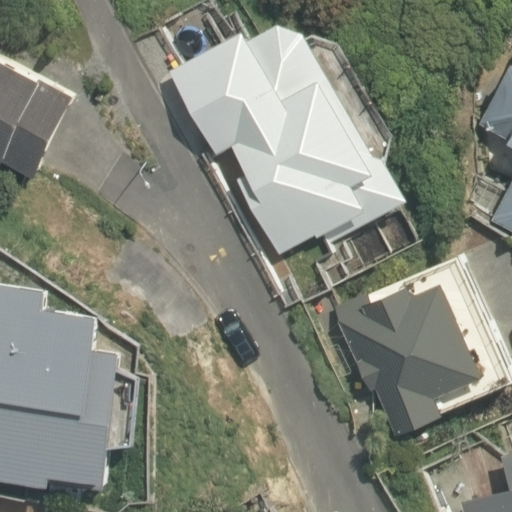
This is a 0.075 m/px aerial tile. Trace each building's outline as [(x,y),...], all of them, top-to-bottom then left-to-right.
[(408,186),(295,0),(282,0),(243,20),(231,0),(226,0),(148,47),(269,248),(349,200),(358,216),(408,186)] [(448,197),(511,232),(511,44),(510,49),(500,44),(473,95),(496,108),(448,197)] [(0,157),(32,174),(73,92),(0,54),(0,157)] [(511,374),(511,342),(463,241),(364,282),(372,299),(352,308),(408,424),(511,374)] [(132,378),(100,377),(102,339),(80,338),(82,295),(32,292),(33,268),(0,266),(0,470),(96,475),(98,435),(130,436),(132,378)] [(511,511),(511,442),(493,448),(503,483),(455,497),(458,511),(511,511)]
